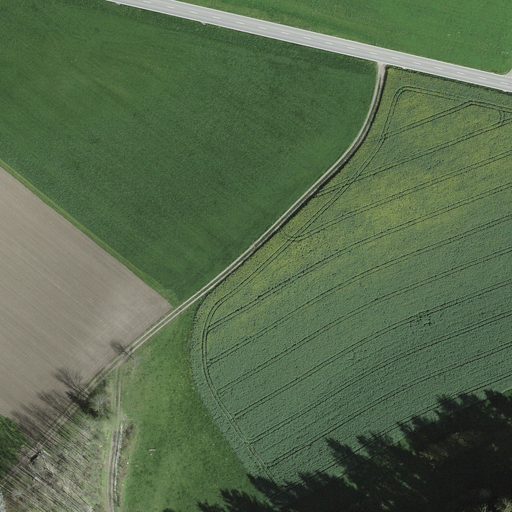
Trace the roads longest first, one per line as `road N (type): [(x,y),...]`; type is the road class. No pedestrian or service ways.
road 1 (track): [(118,361),(278,225),(352,150),(374,116),(383,55)]
road 2 (secondary): [(511,84),(139,0)]
road 3 (track): [(0,487),(118,361)]
road 4 (track): [(118,361),(112,511)]
